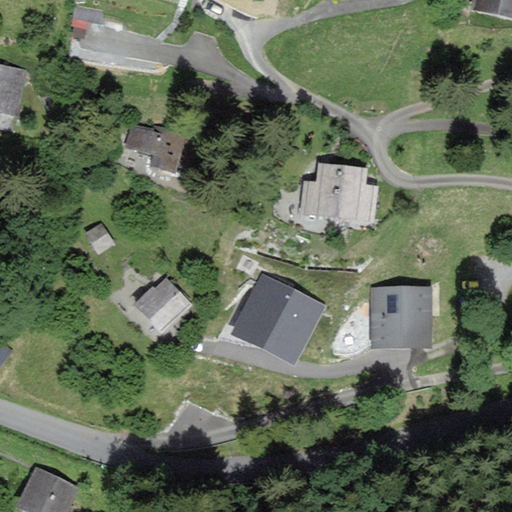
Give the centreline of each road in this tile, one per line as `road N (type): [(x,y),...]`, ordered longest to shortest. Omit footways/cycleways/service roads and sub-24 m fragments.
road 1 (residential): [(111,454),(446,375),(511,367)]
road 2 (unclassified): [(111,454),(175,467),(282,466),(511,411)]
road 3 (residential): [(375,135),(290,92),(262,69),(251,39),(261,29),(404,0)]
road 4 (residential): [(511,186),(491,178),(431,186),(390,174),(375,135)]
road 5 (residential): [(375,135),(401,113),(511,80)]
road 6 (residential): [(511,131),(439,126),(375,135)]
